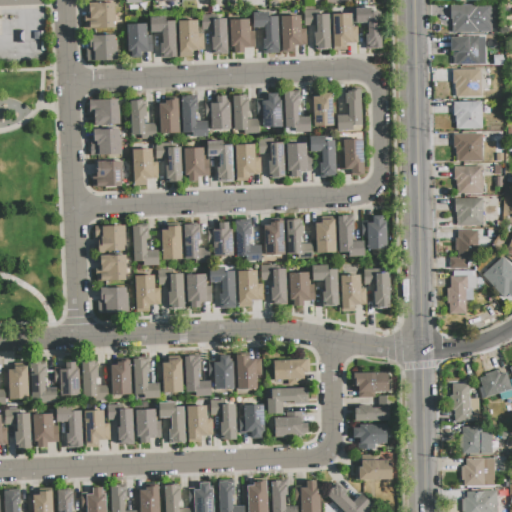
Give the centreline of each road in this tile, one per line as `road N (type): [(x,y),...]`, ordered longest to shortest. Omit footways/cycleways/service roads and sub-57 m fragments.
road 1 (residential): [(73,84),(352,73),(368,75),(385,100),(387,169),(372,196),(79,212)]
road 2 (tertiary): [(429,511),(414,0)]
road 3 (residential): [(0,474),(312,459),(338,441),(332,339)]
road 4 (residential): [(423,351),(259,330),(0,343)]
road 5 (residential): [(69,0),(84,340)]
